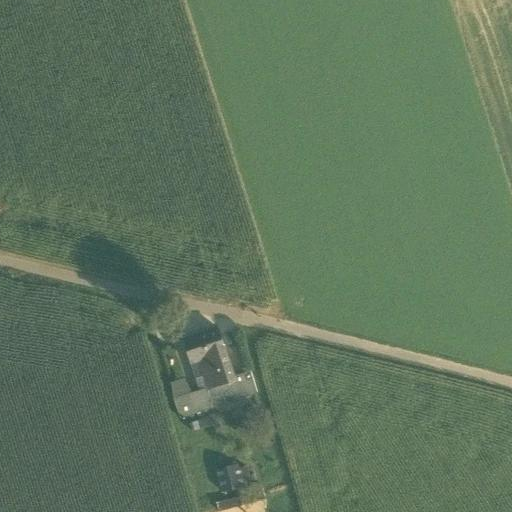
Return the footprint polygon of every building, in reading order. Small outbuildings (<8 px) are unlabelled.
[(190,363),(198,360),(225,351),(218,328),(183,340),(190,363)] [(233,375),(225,351),(198,360),(207,388),(235,380),(233,375)] [(235,380),(240,398),(253,394),(245,371),(233,375),(235,380)] [(207,388),(214,407),(240,398),(235,380),(207,388)] [(190,394),(195,413),(214,407),(207,388),(190,394)] [(216,459),(222,484),(243,479),(236,454),(216,459)]
